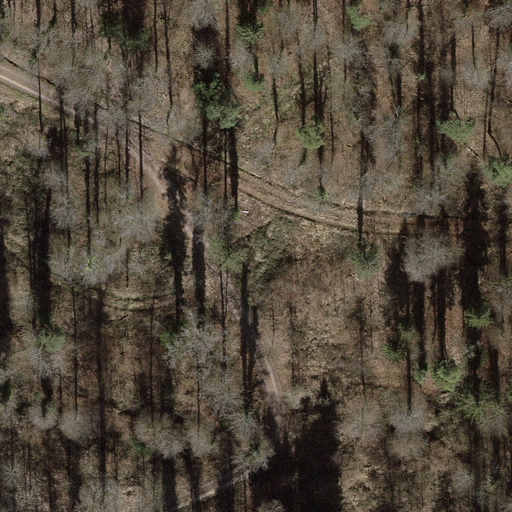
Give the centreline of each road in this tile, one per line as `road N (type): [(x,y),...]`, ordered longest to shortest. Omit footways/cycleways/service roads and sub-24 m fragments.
road 1 (track): [(0,66),(103,117),(171,177),(259,328),(280,443),(217,485),(155,511)]
road 2 (track): [(103,117),(282,200),(371,223),(511,232)]
